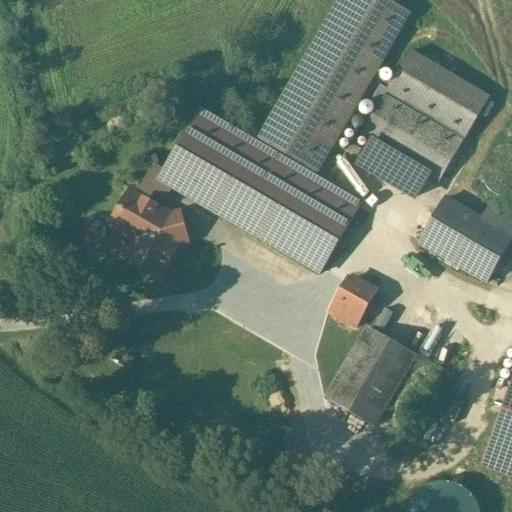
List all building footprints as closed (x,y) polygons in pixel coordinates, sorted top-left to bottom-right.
[(383,0),(340,0),(258,140),(316,174),(409,15),(383,0)] [(488,99),(409,52),(387,90),(466,136),(488,99)] [(462,144),(383,98),(361,135),(406,162),(439,181),(462,144)] [(354,214),(196,121),(161,181),(320,273),(354,214)] [(406,162),(372,142),(359,165),(393,185),(406,162)] [(171,217),(130,193),(110,227),(135,241),(125,259),(159,278),(179,244),(171,217)] [(511,240),(443,200),(418,243),(487,283),(511,240)] [(287,258),(264,247),(256,260),(279,272),(287,258)] [(373,298),(345,282),(327,313),(355,329),(373,298)] [(414,356),(367,329),(334,386),(380,413),(414,356)] [(511,389),(484,466),(511,476),(511,389)] [(411,498),(406,509),(405,511),(480,511),(481,510),(475,499),(467,490),(456,484),(443,482),(431,484),(420,489),(411,498)]
